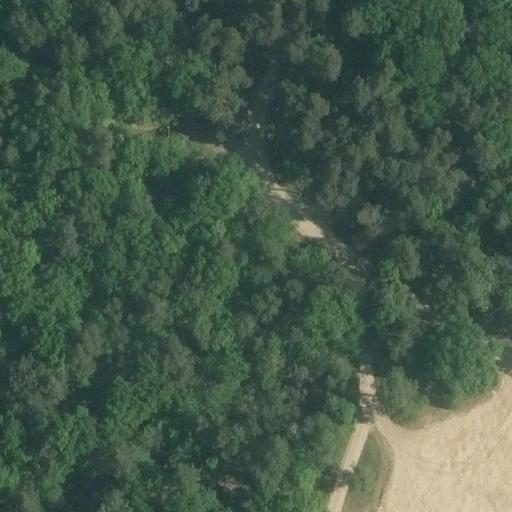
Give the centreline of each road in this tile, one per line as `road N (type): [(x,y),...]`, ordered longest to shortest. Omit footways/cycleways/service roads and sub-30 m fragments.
road 1 (track): [(301,0),(253,120),(250,150),(266,187),(357,268),(364,401),(332,511)]
road 2 (track): [(0,46),(136,129),(188,150),(250,150)]
road 3 (track): [(357,268),(441,218),(511,154)]
road 4 (track): [(357,268),(511,356)]
